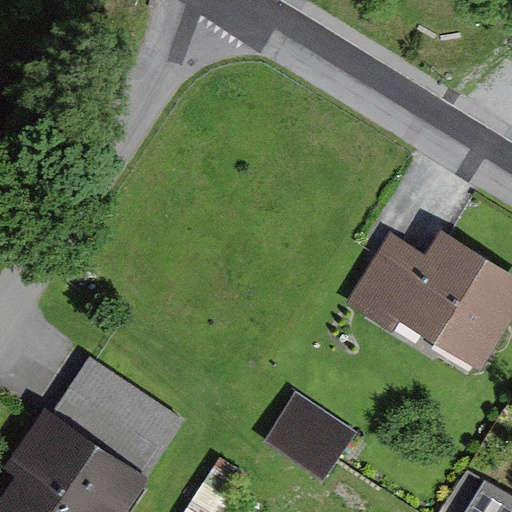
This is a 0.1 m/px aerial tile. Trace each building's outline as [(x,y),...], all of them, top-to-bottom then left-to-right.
[(511,322),(511,267),(453,232),(439,256),(400,233),(361,298),(400,321),(406,310),(489,360),(511,322)] [(64,414),(156,473),(193,416),(101,357),(85,381),(64,414)] [(363,433),(305,395),(276,438),(334,477),(363,433)] [(130,511),(156,473),(64,414),(53,408),(18,463),(28,470),(7,503),(21,511),(130,511)] [(476,511),(511,511),(511,487),(497,478),(476,511)]
